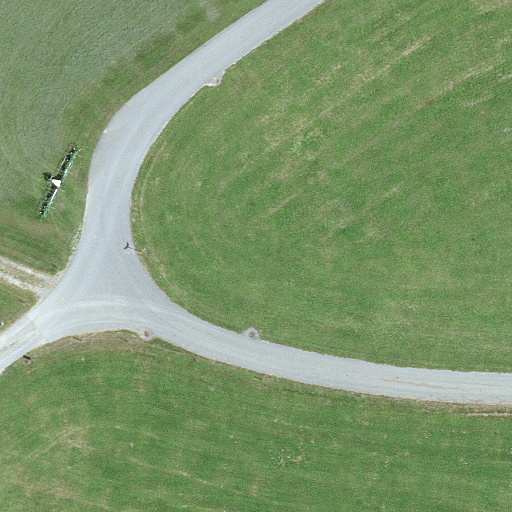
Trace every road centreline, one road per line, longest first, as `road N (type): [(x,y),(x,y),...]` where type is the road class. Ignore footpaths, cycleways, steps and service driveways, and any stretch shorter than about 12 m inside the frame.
road 1 (unclassified): [(511,391),(346,382),(186,337),(109,273),(116,160),(204,65),(306,0)]
road 2 (track): [(0,360),(109,273)]
